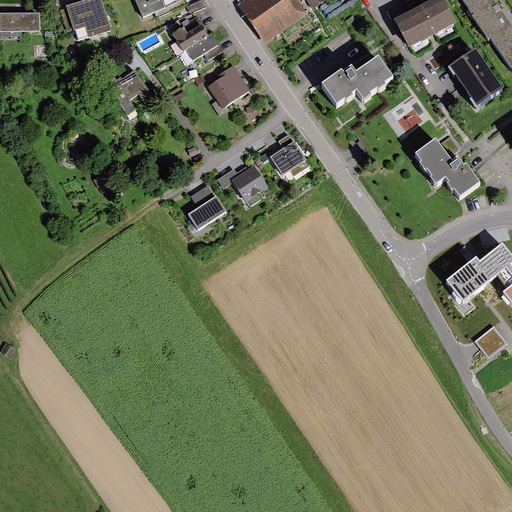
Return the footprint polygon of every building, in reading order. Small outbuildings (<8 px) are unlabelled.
[(104,0),(99,0),(68,11),(79,43),(115,31),(104,0)] [(188,0),(139,0),(148,21),(190,4),(188,0)] [(295,0),(249,0),(242,5),(269,44),(308,18),(295,0)] [(328,0),(308,0),(317,12),(330,3),(328,0)] [(511,72),(511,29),(491,0),(466,0),(463,2),(475,19),(473,20),(489,43),(491,42),(511,72)] [(442,4),(398,27),(412,53),(456,29),(442,4)] [(45,16),(5,16),(5,35),(45,35),(45,16)] [(187,51),(208,39),(201,28),(187,36),(184,30),(174,36),(184,53),(187,51)] [(208,39),(187,51),(194,61),(203,56),(206,62),(223,52),(218,44),(216,45),(211,37),(208,39)] [(475,56),(451,73),(478,110),(502,93),(475,56)] [(351,72),(324,91),(337,111),(357,97),(364,105),(393,85),(379,64),(356,80),(351,72)] [(237,72),(210,91),(224,112),(252,93),(237,72)] [(135,73),(122,82),(133,98),(139,94),(147,107),(154,102),(135,73)] [(128,101),(133,98),(122,82),(121,80),(108,89),(128,118),(136,112),(128,101)] [(284,150),(270,159),(282,178),(290,173),(294,178),(310,167),(307,162),(294,143),(289,135),(278,143),(284,150)] [(437,145),(416,159),(438,190),(448,183),(463,204),(483,190),(464,162),(454,169),(437,145)] [(255,168),(234,183),(248,203),(269,188),(255,168)] [(190,218),(199,231),(226,212),(217,200),(190,218)] [(511,257),(504,247),(480,265),(495,284),(499,281),(509,293),(503,297),(511,309),(511,308),(511,257)] [(464,308),(495,284),(480,265),(478,262),(447,285),(464,308)] [(495,327),(476,339),(487,357),(506,345),(495,327)]
